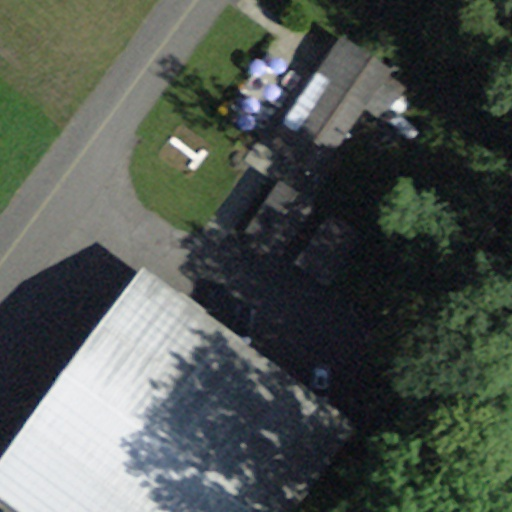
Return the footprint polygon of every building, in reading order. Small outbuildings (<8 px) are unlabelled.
[(333,86),(331,89),(360,109),(383,77),(340,48),(320,77),(333,86)] [(316,173),(360,109),(331,89),(286,153),(316,173)] [(274,194),(247,235),(282,258),(314,210),(309,208),(279,187),(274,194)] [(362,241),(329,219),(297,265),(329,288),(362,241)] [(141,275),(0,466),(0,506),(8,511),(301,511),(359,434),(141,275)]
